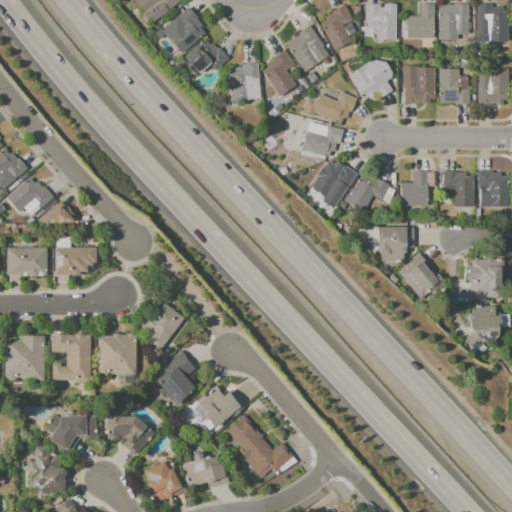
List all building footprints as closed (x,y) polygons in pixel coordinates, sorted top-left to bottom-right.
[(180,0),(183,3),(154,25),(136,1),(137,0),(180,0)] [(398,6),(398,42),(378,42),(378,36),(375,36),(375,29),(370,29),(370,23),(368,23),(368,6),(382,6),(382,10),(386,10),(386,6),(398,6)] [(436,6),(436,20),(435,20),(436,40),(410,40),(409,18),(422,18),(422,6),(436,6)] [(470,36),(460,36),(460,42),(440,42),(441,7),(456,7),(456,6),(471,6),(470,36)] [(509,44),(490,44),(490,33),(480,33),(480,6),(494,6),(494,9),(502,9),(502,13),(509,13),(509,44)] [(347,7),(354,22),(345,27),(353,44),(336,53),(322,25),(329,21),(327,19),(335,15),(334,13),(347,7)] [(207,35),(184,56),(164,33),(190,9),(200,20),(198,21),(204,27),(202,29),(207,35)] [(311,27),(326,48),(324,49),(330,57),(307,74),(287,46),(300,37),(300,36),(311,27)] [(230,60),(218,72),(211,64),(199,75),(186,60),(207,41),(212,47),(214,44),(219,51),(221,49),(230,60)] [(286,52),(296,66),(287,72),(297,87),(281,98),(264,73),(270,69),(268,66),(276,61),(275,60),(286,52)] [(365,102),(350,78),(377,61),(387,64),(394,75),(393,79),(388,82),(394,93),(382,100),(379,94),(375,96),(377,98),(372,101),(371,99),(365,102)] [(259,65),(263,101),(233,104),(230,75),(237,74),(237,71),(245,70),(245,66),(259,65)] [(405,90),(404,68),(419,68),(419,70),(436,69),(436,100),(431,100),(431,105),(406,106),(406,90),(405,90)] [(460,71),(460,78),(467,78),(470,81),(470,89),(471,89),(471,106),(457,107),(457,105),(441,105),(441,71),(460,71)] [(480,106),(479,76),(487,76),(487,71),(509,71),(510,106),(508,106),(508,107),(498,107),(498,106),(494,106),(480,106)] [(314,74),(319,81),(313,85),(308,78),(314,74)] [(342,127),(306,111),(310,103),(314,105),(316,101),(319,102),(322,96),(339,103),(343,94),(359,100),(353,114),(352,113),(348,121),(345,119),(342,127)] [(344,131),(340,144),(337,144),(333,159),(302,150),(307,131),(325,136),(328,126),(344,131)] [(0,156),(7,151),(11,156),(14,154),(19,161),(20,160),(29,171),(0,195),(0,156)] [(359,176),(349,190),(340,185),(330,200),(314,189),(333,161),(345,170),(347,168),(359,176)] [(429,208),(403,208),(403,185),(415,185),(415,173),(430,173),(430,174),(436,174),(437,188),(429,188),(429,208)] [(510,209),(482,209),(482,193),(490,193),(490,190),(480,190),(480,173),(494,173),(494,175),(502,175),(503,178),(510,178),(510,209)] [(475,209),(456,209),(456,197),(445,197),(445,174),(459,174),(459,175),(468,175),(468,178),(475,178),(475,209)] [(392,188),(384,203),(375,198),(366,214),(349,205),(346,203),(350,196),(353,198),(353,197),(351,196),(354,190),(356,191),(363,178),(369,181),(371,178),(379,183),(380,181),(392,188)] [(31,180),(36,185),(39,182),(44,189),(46,188),(55,199),(42,211),(35,203),(22,215),(9,200),(31,180)] [(65,201),(71,207),(72,206),(77,212),(76,213),(79,216),(81,219),(77,222),(50,223),(49,224),(45,219),(65,201)] [(415,230),(415,250),(407,250),(407,255),(404,255),(405,263),(382,264),(382,256),(379,256),(379,230),(415,230)] [(100,249),(100,265),(96,265),(97,268),(91,268),(91,274),(84,274),(84,277),(83,277),(83,278),(75,278),(75,276),(59,276),(58,250),(100,249)] [(51,250),(51,277),(48,277),(48,278),(27,278),(27,277),(11,277),(11,250),(51,250)] [(422,301),(400,273),(421,256),(430,268),(429,268),(434,274),(435,273),(438,277),(439,276),(444,281),(442,282),(448,289),(433,301),(429,296),(422,301)] [(505,262),(505,274),(502,274),(502,300),(487,300),(487,304),(472,304),(472,285),(471,285),(471,270),(474,270),(474,262),(487,262),(487,260),(494,260),(494,262),(505,262)] [(186,317),(161,351),(149,341),(151,338),(148,337),(152,331),(145,326),(164,300),(186,317)] [(497,308),(497,317),(511,317),(511,329),(502,329),(502,333),(500,333),(500,343),(487,343),(477,353),(465,342),(474,334),(471,329),(471,315),(474,315),(474,308),(497,308)] [(93,384),(78,384),(78,381),(55,381),(55,365),(64,365),(64,368),(69,368),(69,353),(53,353),(53,336),(71,336),(77,336),(77,335),(87,335),(87,336),(93,336),(93,384)] [(138,377),(119,377),(119,374),(110,374),(108,377),(103,377),(102,374),(99,374),(99,338),(115,338),(115,336),(121,336),(121,337),(128,336),(135,336),(135,337),(137,337),(138,377)] [(45,337),(46,382),(25,382),(25,379),(18,379),(15,382),(10,382),(8,379),(6,379),(6,342),(21,342),(21,338),(45,337)] [(184,354),(190,361),(189,361),(197,370),(189,378),(198,388),(187,399),(188,400),(179,408),(169,397),(166,400),(161,394),(164,391),(157,383),(167,374),(164,371),(184,354)] [(199,404),(218,388),(223,394),(222,395),(225,399),(234,391),(247,407),(235,419),(233,416),(217,430),(209,422),(208,423),(201,415),(205,411),(199,404)] [(81,440),(70,457),(56,449),(57,447),(50,442),(54,435),(47,431),(55,416),(60,419),(97,418),(98,440),(81,440)] [(294,458),(276,474),(273,470),(262,480),(247,462),(248,461),(240,452),(243,450),(228,433),(243,421),(242,420),(245,417),(262,437),(261,437),(274,452),(283,445),(294,458)] [(118,442),(119,443),(111,443),(111,441),(107,441),(106,424),(108,424),(108,419),(121,418),(121,420),(136,419),(147,429),(148,428),(156,436),(136,458),(124,447),(128,443),(126,442),(118,442)] [(67,495),(43,495),(43,487),(35,487),(35,480),(31,480),(31,467),(36,467),(36,449),(49,448),(50,456),(61,455),(61,471),(66,471),(67,495)] [(190,490),(183,466),(195,462),(194,458),(204,455),(205,460),(217,457),(220,466),(223,465),(224,468),(226,467),(230,484),(210,490),(209,484),(190,490)] [(186,493),(172,500),(171,498),(156,506),(150,493),(151,492),(148,486),(151,485),(144,471),(156,465),(157,468),(170,461),(186,493)] [(71,501),(78,511),(58,511),(57,510),(71,501)]
